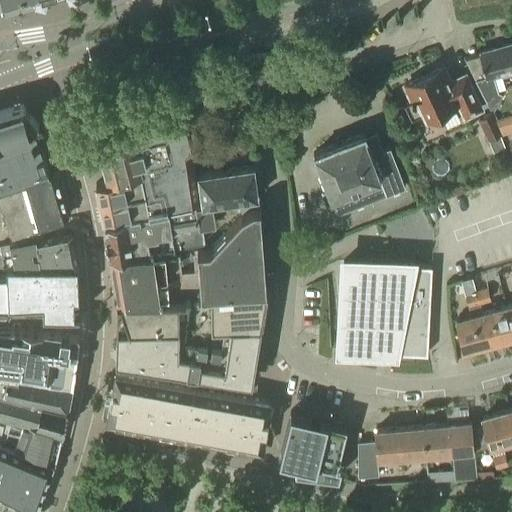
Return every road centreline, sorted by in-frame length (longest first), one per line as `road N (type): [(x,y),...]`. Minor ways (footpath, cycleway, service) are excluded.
road 1 (residential): [(252,81),(276,154),(289,263),(285,342),(294,361),(338,381),(380,384),(442,384),(511,370)]
road 2 (residential): [(252,81),(433,30),(428,0)]
road 3 (secondary): [(182,38),(334,0)]
road 4 (secondary): [(0,82),(146,40)]
road 5 (secondary): [(140,2),(0,45)]
